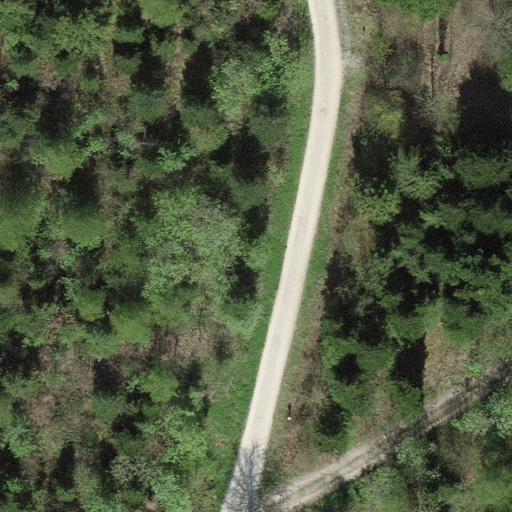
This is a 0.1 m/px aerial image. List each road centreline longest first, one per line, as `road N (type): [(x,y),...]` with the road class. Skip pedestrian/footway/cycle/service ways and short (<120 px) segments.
road 1 (track): [(236,511),(345,41),(330,0)]
road 2 (track): [(240,503),(511,342)]
